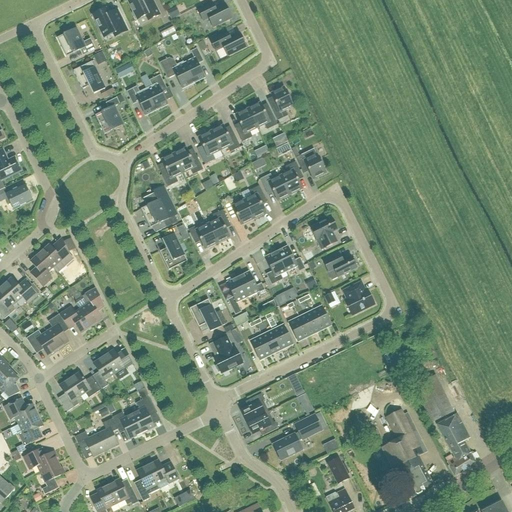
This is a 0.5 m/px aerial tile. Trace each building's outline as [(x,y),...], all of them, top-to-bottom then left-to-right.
[(148,21),(160,16),(153,1),(149,3),(147,0),(126,0),(133,13),(132,14),(135,20),(136,20),(137,21),(146,16),(148,21)] [(232,19),(225,4),(211,11),(208,5),(197,11),(203,22),(208,19),(213,28),(232,19)] [(118,13),(109,17),(106,9),(92,16),(101,34),(110,30),(113,36),(126,30),(118,13)] [(76,29),(57,38),(66,58),(79,51),(82,57),(95,50),(90,39),(83,43),(76,29)] [(160,39),(172,33),(170,29),(158,35),(160,39)] [(223,48),(227,57),(246,48),(239,33),(227,39),(225,34),(211,40),(217,51),(223,48)] [(182,63),(193,84),(204,78),(198,65),(203,62),(197,49),(190,52),(194,60),(184,65),(183,62),(182,63)] [(98,54),(92,58),(96,64),(102,60),(98,54)] [(128,61),(121,64),(124,71),(130,69),(128,61)] [(90,86),(94,94),(105,88),(91,62),(73,71),(86,98),(87,98),(83,90),(90,86)] [(193,84),(182,63),(172,68),(170,65),(164,68),(170,79),(175,76),(182,89),(193,84)] [(146,89),(156,111),(167,105),(160,92),(166,89),(160,76),(149,81),(151,86),(146,89)] [(284,88),(271,94),(276,105),(271,108),(277,121),(287,116),(285,111),(292,107),(290,102),(292,101),(288,93),(286,94),(284,88)] [(156,111),(146,89),(135,94),(132,89),(126,92),(133,105),(138,103),(145,116),(156,111)] [(104,135),(123,126),(114,107),(120,105),(116,98),(105,104),(108,109),(95,116),(104,135)] [(248,110),(257,129),(264,125),(267,130),(277,125),(270,112),(265,115),(260,104),(248,110)] [(257,129),(248,110),(236,116),(241,127),(235,129),(242,143),(252,138),(249,132),(257,129)] [(210,132),(216,144),(220,151),(227,147),(230,153),(240,148),(233,134),(228,137),(223,126),(210,132)] [(220,151),(216,144),(210,132),(198,138),(204,149),(198,152),(205,165),(215,160),(212,155),(220,151)] [(254,152),(257,159),(269,153),(266,147),(254,152)] [(173,155),(182,174),(190,170),(193,175),(203,170),(196,157),(191,160),(186,149),(173,155)] [(0,179),(1,181),(21,171),(14,158),(7,162),(5,157),(6,157),(2,150),(0,150),(0,179)] [(313,180),(325,174),(323,168),(325,167),(321,160),(317,161),(315,156),(308,159),(306,153),(296,158),(302,172),(308,169),(313,180)] [(182,174),(173,155),(161,161),(166,171),(161,174),(168,188),(178,183),(175,177),(182,174)] [(251,165),(254,172),(260,169),(257,162),(251,165)] [(280,177),(289,195),(302,189),(297,179),(302,176),(295,163),(285,168),(288,173),(280,177)] [(236,183),(244,180),(240,172),(233,176),(236,183)] [(289,195),(280,177),(273,180),(270,175),(260,180),(267,193),(272,191),(277,201),(289,195)] [(32,201),(31,199),(33,198),(31,195),(29,195),(25,186),(6,195),(13,210),(32,201)] [(244,201),(253,220),(265,214),(260,203),(266,200),(259,187),(249,192),(252,197),(244,201)] [(160,200),(140,210),(150,229),(163,222),(166,228),(177,222),(174,216),(169,219),(160,200)] [(253,220),(244,201),(232,207),(230,204),(225,206),(230,218),(236,215),(241,226),(253,220)] [(208,225),(217,244),(229,238),(224,227),(229,224),(222,210),(212,215),(215,221),(207,225),(208,225)] [(332,233),(337,231),(331,218),(310,228),(321,250),(337,242),(332,233)] [(217,244),(208,225),(207,225),(196,231),(194,228),(189,230),(194,242),(199,239),(205,250),(217,244)] [(175,236),(183,234),(181,226),(173,228),(175,236)] [(168,271),(187,262),(174,235),(163,241),(167,249),(160,252),(156,244),(155,244),(168,271)] [(40,254),(52,268),(57,274),(73,260),(69,255),(62,242),(55,246),(52,249),(49,246),(40,254)] [(276,253),(285,272),(296,267),(299,272),(305,269),(300,258),(294,261),(287,248),(276,253)] [(299,253),(305,263),(313,258),(308,248),(299,253)] [(285,272),(276,253),(265,259),(271,272),(266,275),(271,286),(283,280),(280,275),(285,272)] [(52,268),(40,254),(30,262),(39,272),(33,277),(42,287),(52,279),(47,273),(52,268)] [(338,278),(356,269),(355,266),(357,265),(354,259),(352,260),(350,256),(339,262),(336,255),(323,262),(328,273),(334,271),(338,278)] [(79,277),(83,274),(79,266),(75,269),(79,277)] [(238,279),(247,298),(258,292),(260,298),(267,295),(261,284),(255,286),(249,273),(238,279)] [(27,281),(19,288),(11,279),(2,287),(16,303),(22,298),(28,305),(39,295),(27,281)] [(247,298),(238,279),(226,284),(233,298),(227,300),(235,315),(241,312),(237,303),(247,298)] [(347,300),(345,301),(352,316),(374,305),(368,293),(366,294),(361,284),(343,292),(347,300)] [(16,303),(2,287),(0,288),(0,302),(1,304),(0,304),(0,314),(4,320),(15,311),(12,307),(16,303)] [(79,310),(91,327),(102,320),(93,308),(95,306),(102,303),(96,289),(89,293),(82,297),(87,305),(79,310)] [(275,297),(279,306),(297,297),(293,289),(275,297)] [(333,293),(324,297),(328,305),(338,301),(333,293)] [(215,314),(208,300),(189,309),(202,336),(203,336),(199,328),(206,324),(210,332),(227,324),(220,311),(215,314)] [(262,307),(265,313),(276,307),(273,301),(262,307)] [(310,313),(319,332),(331,326),(321,307),(310,313)] [(91,327),(79,310),(75,314),(71,308),(59,316),(59,315),(69,330),(75,326),(81,334),(91,327)] [(29,309),(23,314),(27,319),(33,314),(29,309)] [(233,320),(236,327),(250,320),(246,313),(233,320)] [(299,318),(309,337),(319,332),(310,313),(299,318)] [(69,330),(59,315),(48,322),(52,329),(46,333),(57,350),(68,342),(62,334),(69,330)] [(309,337),(299,318),(288,323),(297,342),(309,337)] [(21,327),(25,333),(33,328),(29,321),(21,327)] [(12,333),(17,328),(13,324),(8,329),(12,333)] [(272,331),(281,350),(292,345),(283,326),(272,331)] [(233,335),(237,344),(242,342),(237,330),(236,330),(231,332),(233,335)] [(57,350),(46,333),(41,336),(38,331),(26,339),(36,355),(43,350),(47,356),(57,350)] [(261,336),(270,356),(281,350),(272,331),(261,336)] [(270,356),(261,336),(250,342),(259,361),(270,356)] [(213,344),(220,357),(214,360),(217,366),(215,367),(218,373),(220,372),(221,374),(242,364),(235,349),(232,351),(226,338),(213,344)] [(103,358),(114,374),(124,368),(124,369),(132,364),(125,349),(124,349),(125,351),(118,356),(116,355),(113,351),(103,358)] [(365,349),(349,356),(359,376),(375,368),(365,349)] [(334,364),(334,362),(333,362),(344,383),(359,376),(349,356),(334,364)] [(0,374),(7,368),(9,367),(0,357),(0,374)] [(114,374),(103,358),(93,364),(100,374),(93,379),(101,391),(108,386),(104,381),(114,374)] [(342,382),(343,384),(344,383),(333,362),(318,370),(327,389),(342,382)] [(7,368),(0,374),(0,389),(8,398),(20,393),(15,382),(18,379),(7,368)] [(128,380),(135,377),(132,370),(125,373),(128,380)] [(312,397),(327,389),(318,370),(302,377),(312,397)] [(69,380),(80,397),(85,394),(88,399),(101,391),(93,379),(86,383),(79,373),(69,380)] [(435,376),(428,380),(425,374),(415,379),(418,385),(413,387),(431,423),(453,412),(435,376)] [(58,399),(67,412),(79,405),(75,400),(80,397),(69,380),(59,386),(65,395),(58,399)] [(137,392),(144,388),(141,382),(134,386),(137,392)] [(264,401),(261,395),(248,401),(250,407),(240,412),(246,423),(268,412),(263,401),(264,401)] [(133,415),(142,434),(154,428),(149,417),(156,413),(148,398),(136,404),(140,411),(133,415)] [(18,425),(37,416),(32,405),(21,410),(17,401),(4,408),(10,420),(15,418),(18,425)] [(103,404),(92,410),(93,413),(105,408),(103,404)] [(106,407),(110,415),(115,412),(112,405),(106,407)] [(98,413),(101,418),(109,415),(106,409),(98,413)] [(421,492),(433,485),(418,457),(427,453),(407,414),(403,416),(401,411),(386,418),(397,440),(381,448),(397,479),(401,477),(403,480),(399,482),(403,490),(401,491),(404,497),(407,497),(410,495),(412,498),(422,494),(421,492)] [(275,423),(273,424),(268,412),(246,423),(252,435),(261,430),(264,436),(278,429),(275,423)] [(142,434),(133,415),(125,419),(122,413),(112,418),(118,432),(124,429),(129,440),(142,434)] [(448,467),(454,478),(476,464),(464,442),(470,439),(457,414),(437,425),(454,458),(446,462),(449,467),(448,467)] [(37,416),(18,425),(22,432),(17,434),(23,447),(36,441),(32,432),(43,426),(37,416)] [(314,416),(294,425),(302,441),(322,431),(314,416)] [(98,435),(106,451),(118,445),(112,433),(117,430),(112,420),(102,424),(106,431),(98,435)] [(384,443),(378,432),(377,432),(371,421),(365,424),(370,436),(375,447),(384,443)] [(73,434),(79,431),(75,424),(69,427),(73,434)] [(106,451),(98,435),(89,439),(85,432),(75,438),(81,451),(88,448),(93,458),(106,451)] [(280,461),(302,451),(294,435),(273,445),(280,461)] [(335,440),(323,446),(327,455),(339,449),(335,440)] [(40,473),(58,464),(55,458),(57,458),(54,452),(53,453),(43,457),(40,450),(24,458),(30,470),(37,467),(40,473)] [(337,485),(349,479),(339,459),(327,465),(337,485)] [(169,484),(178,480),(170,463),(161,468),(158,461),(147,466),(159,490),(168,486),(167,485),(169,484)] [(58,464),(40,473),(47,487),(42,490),(44,495),(58,489),(54,479),(63,474),(65,474),(62,468),(60,469),(58,464)] [(159,490),(147,466),(137,472),(141,480),(134,484),(143,502),(150,499),(148,495),(159,490)] [(304,474),(315,498),(320,496),(308,472),(304,474)] [(0,504),(1,505),(14,489),(9,485),(8,485),(0,477),(0,504)] [(108,486),(117,504),(124,501),(127,505),(131,503),(132,506),(138,503),(130,487),(124,490),(120,480),(108,486)] [(117,504),(108,486),(96,492),(102,503),(94,507),(96,511),(112,511),(110,507),(117,504)] [(349,511),(354,510),(346,494),(344,490),(336,493),(335,493),(325,498),(328,503),(332,511),(349,511)] [(194,499),(190,492),(185,494),(189,502),(194,499)] [(36,503),(42,500),(39,493),(32,497),(36,503)] [(506,511),(505,510),(501,503),(483,511),(506,511)]
